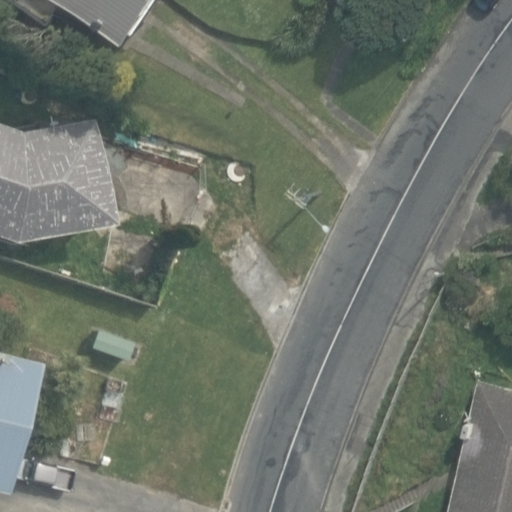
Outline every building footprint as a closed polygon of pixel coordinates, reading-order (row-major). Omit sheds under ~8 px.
[(81,0),(142,37),(164,0),(81,0)] [(0,240),(2,241),(100,223),(82,122),(11,135),(0,131),(0,240)] [(87,348),(123,362),(130,342),(94,328),(87,348)] [(0,459),(24,365),(0,359),(0,459)] [(460,511),(511,511),(511,383),(488,379),(460,511)]
